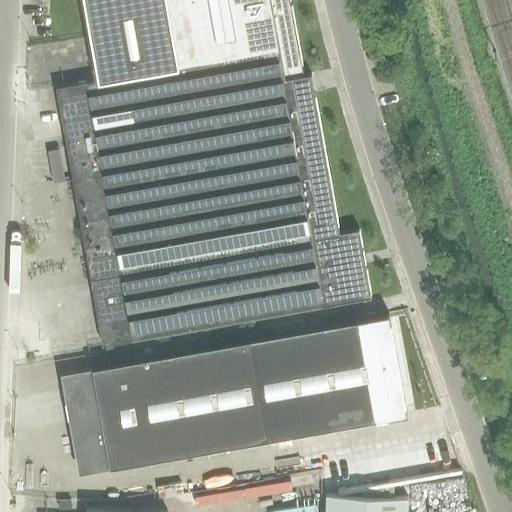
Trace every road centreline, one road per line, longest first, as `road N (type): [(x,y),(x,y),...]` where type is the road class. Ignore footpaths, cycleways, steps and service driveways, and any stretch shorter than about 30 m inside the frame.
road 1 (unclassified): [(500,511),(396,209),(335,0)]
road 2 (unclassified): [(0,187),(7,0)]
